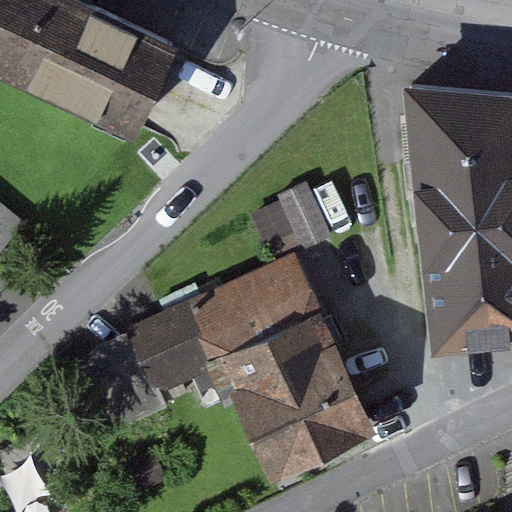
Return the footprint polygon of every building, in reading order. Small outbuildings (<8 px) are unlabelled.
[(77,0),(0,0),(0,67),(136,128),(174,42),(77,0)] [(511,90),(399,81),(422,340),(511,332),(511,90)] [(306,182),(277,194),(298,244),(314,238),(328,232),(306,182)] [(0,246),(20,222),(0,204),(0,246)] [(221,376),(262,469),(315,446),(364,424),(291,258),(189,303),(221,376)] [(101,428),(221,376),(189,303),(68,352),(101,428)]
